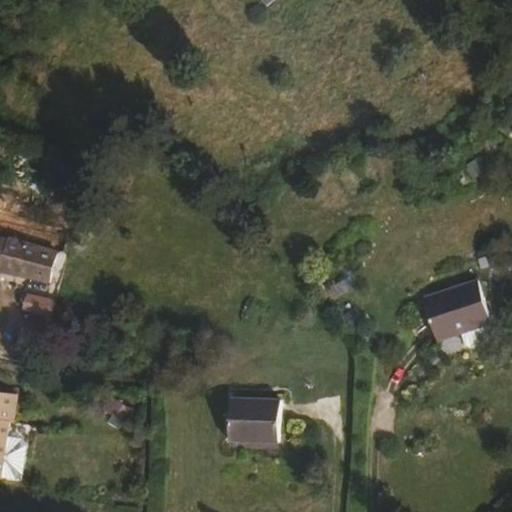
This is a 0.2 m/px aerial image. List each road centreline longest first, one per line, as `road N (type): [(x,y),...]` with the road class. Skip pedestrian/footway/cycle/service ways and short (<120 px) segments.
road 1 (track): [(377,511),(378,424),(405,360),(430,333)]
road 2 (track): [(288,408),(322,410),(333,419),(336,511)]
